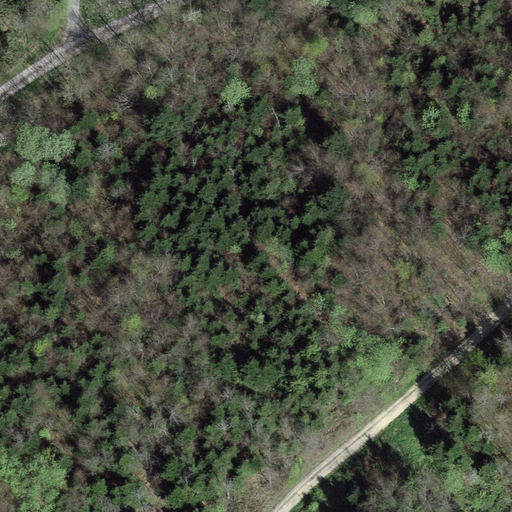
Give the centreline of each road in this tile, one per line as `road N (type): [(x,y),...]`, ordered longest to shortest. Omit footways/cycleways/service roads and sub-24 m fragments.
road 1 (track): [(277,511),(511,302)]
road 2 (track): [(182,0),(72,48)]
